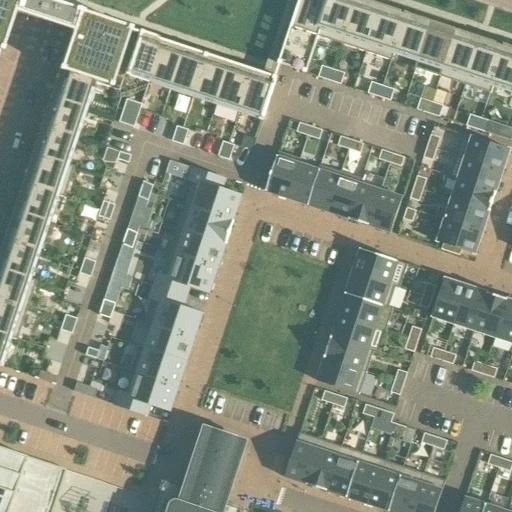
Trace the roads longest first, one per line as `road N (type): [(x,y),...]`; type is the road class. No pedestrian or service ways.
road 1 (residential): [(187,415),(254,202),(356,236)]
road 2 (residential): [(356,236),(283,448)]
road 3 (residential): [(187,415),(165,460),(0,406)]
road 4 (residential): [(0,143),(48,0)]
road 5 (residential): [(356,236),(488,277)]
